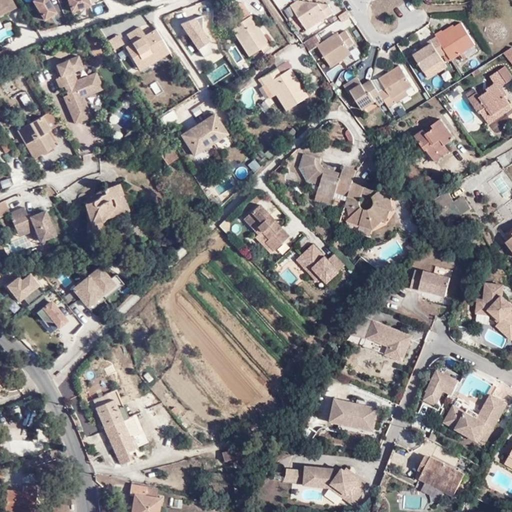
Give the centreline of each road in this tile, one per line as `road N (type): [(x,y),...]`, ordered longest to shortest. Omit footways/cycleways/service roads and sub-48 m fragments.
road 1 (residential): [(89,511),(67,430),(33,367),(0,336)]
road 2 (unclassified): [(511,375),(446,347),(430,353),(385,453)]
